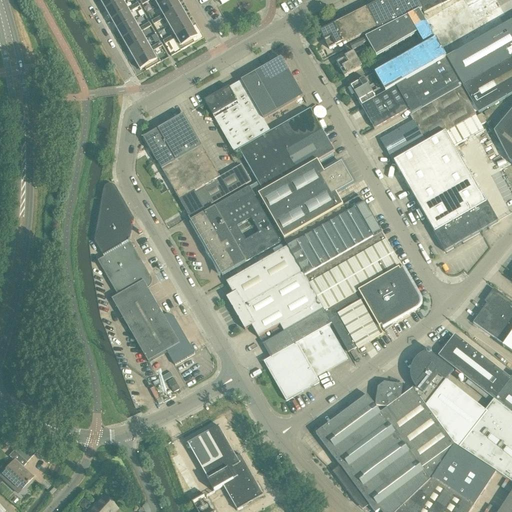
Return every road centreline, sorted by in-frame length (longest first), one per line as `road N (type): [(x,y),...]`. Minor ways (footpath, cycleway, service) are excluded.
road 1 (secondary): [(0,352),(31,178),(22,69),(3,0)]
road 2 (unclassified): [(449,312),(287,21)]
road 3 (unclassified): [(240,379),(127,175),(124,143),(142,108)]
road 4 (secondary): [(0,27),(17,155),(16,224),(0,309)]
road 5 (unclassified): [(277,438),(449,312)]
road 6 (unclassified): [(126,435),(240,379)]
road 7 (residential): [(142,108),(81,0)]
